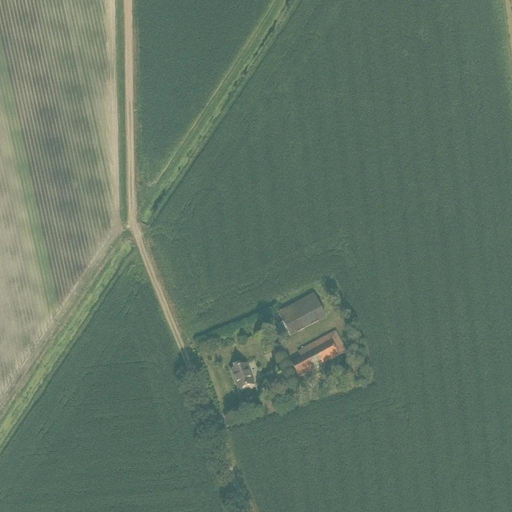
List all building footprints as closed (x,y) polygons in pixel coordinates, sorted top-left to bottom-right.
[(290,337),(326,318),(313,294),(277,313),(290,337)] [(298,378),(344,353),(334,333),(297,353),(300,359),(290,364),(298,378)] [(279,359),(276,352),(268,355),(271,362),(279,359)] [(238,391),(248,388),(253,386),(247,366),(231,372),(238,391)] [(364,376),(362,369),(355,371),(357,378),(364,376)]
